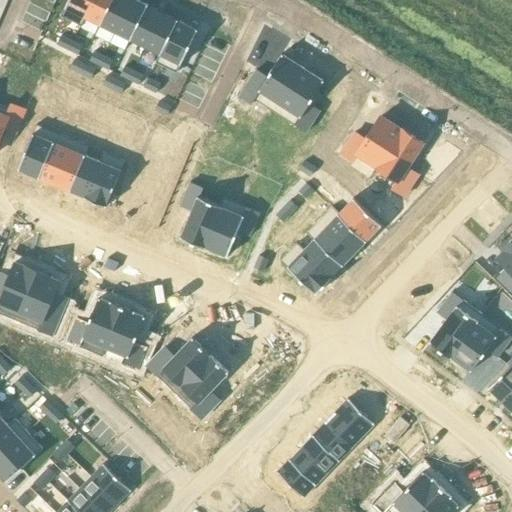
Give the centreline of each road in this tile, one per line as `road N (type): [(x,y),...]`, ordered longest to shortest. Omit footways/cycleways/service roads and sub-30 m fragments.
road 1 (residential): [(339,341),(0,199)]
road 2 (residential): [(262,0),(281,4),(511,151)]
road 3 (residential): [(339,341),(177,511)]
road 4 (residential): [(511,475),(339,341)]
road 5 (residential): [(434,243),(339,341)]
